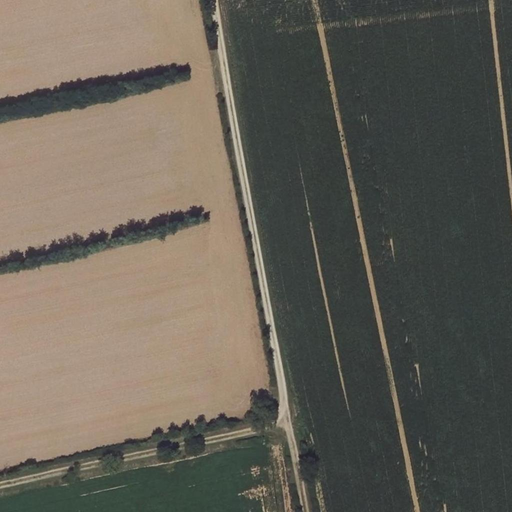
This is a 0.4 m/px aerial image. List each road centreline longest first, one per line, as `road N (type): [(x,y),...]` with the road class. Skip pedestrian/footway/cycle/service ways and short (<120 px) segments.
road 1 (track): [(279,419),(205,0)]
road 2 (track): [(0,483),(279,419)]
